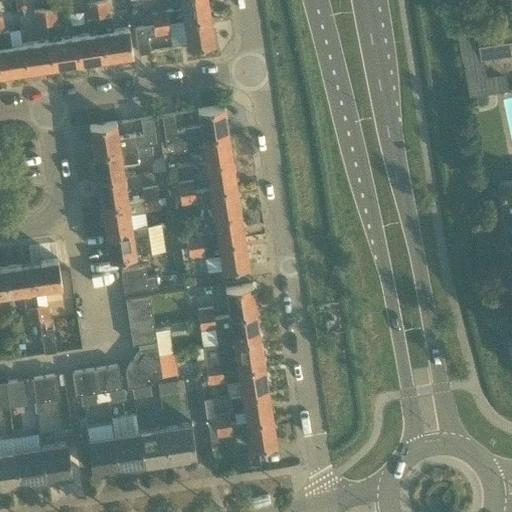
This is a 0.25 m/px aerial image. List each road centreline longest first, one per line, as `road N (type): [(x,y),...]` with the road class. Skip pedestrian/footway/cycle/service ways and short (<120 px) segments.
road 1 (primary): [(313,0),(388,300),(411,453)]
road 2 (primary): [(455,447),(361,0)]
road 3 (residential): [(326,503),(290,208),(264,70)]
road 4 (residential): [(52,98),(264,70)]
road 5 (residential): [(0,246),(41,240),(55,227),(61,205),(52,98)]
